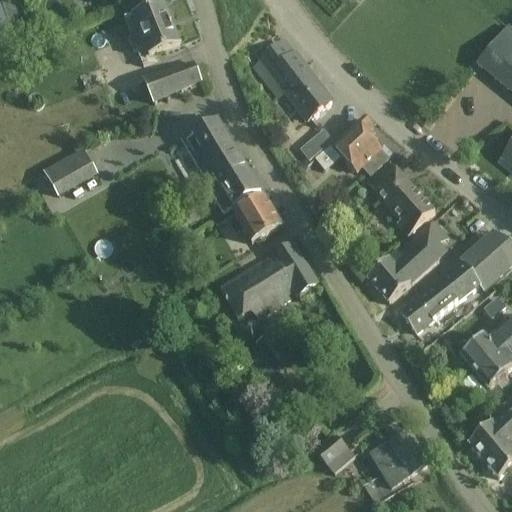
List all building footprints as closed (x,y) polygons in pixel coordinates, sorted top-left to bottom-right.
[(0,0),(0,35),(13,31),(0,0)] [(126,23),(125,23),(131,38),(130,39),(129,40),(129,41),(128,41),(128,42),(128,43),(128,44),(128,45),(129,45),(129,46),(129,47),(130,47),(130,48),(131,48),(132,49),(133,49),(134,49),(136,49),(142,64),(181,48),(181,47),(165,7),(134,20),(126,23)] [(511,95),(511,31),(508,28),(477,67),(511,95)] [(332,105),(296,57),(295,58),(286,45),(256,68),(279,98),(285,93),(308,123),(332,105)] [(193,65),(145,84),(156,106),(201,83),(193,65)] [(383,153),(384,153),(368,136),(374,131),(364,121),(332,151),(345,165),(346,168),(351,175),(354,175),(357,177),(362,173),(371,181),(391,162),(383,153)] [(223,193),(251,177),(218,123),(185,144),(208,182),(214,178),(222,191),(223,193)] [(511,151),(503,162),(511,169),(511,151)] [(435,217),(425,205),(391,168),(369,188),(401,223),(396,229),(408,241),(435,217)] [(54,170),(45,175),(59,199),(69,194),(54,170)] [(251,177),(223,193),(222,191),(210,199),(222,218),(234,211),(261,194),(251,177)] [(235,217),(252,246),(281,229),(264,200),(235,217)] [(438,265),(430,255),(447,241),(448,243),(449,242),(434,225),(368,281),(390,307),(439,265),(439,264),(438,265)] [(418,304),(402,316),(418,336),(435,323),(480,290),(484,295),(511,270),(511,249),(494,238),(461,265),(463,268),(435,289),(434,287),(415,301),(418,304)] [(292,244),(219,291),(238,320),(252,311),(259,322),(290,302),(285,294),(292,290),(298,299),(318,286),(292,244)] [(482,313),(491,324),(504,313),(495,303),(482,313)] [(485,339),(462,359),(490,391),(508,375),(511,379),(511,320),(488,342),(485,339)] [(271,337),(257,346),(275,374),(289,366),(271,337)] [(499,482),(511,470),(511,399),(489,420),(493,426),(468,448),(499,482)] [(371,458),(393,491),(432,466),(410,433),(371,458)] [(335,479),(342,472),(355,460),(336,438),(316,457),(321,462),(335,479)]
